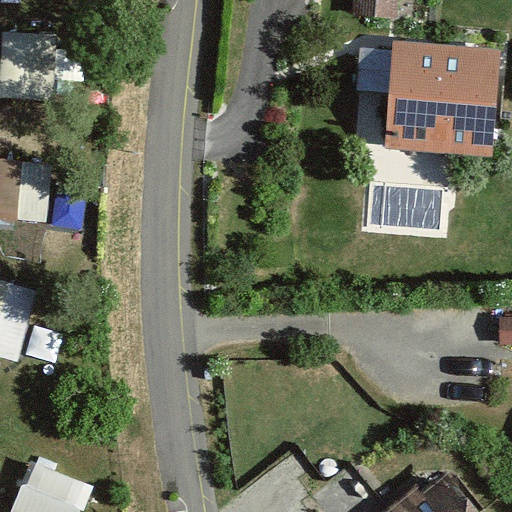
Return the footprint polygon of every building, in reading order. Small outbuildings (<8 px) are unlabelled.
[(355,0),(355,12),(397,13),(397,0),(355,0)] [(4,26),(1,90),(86,96),(90,31),(4,26)] [(489,152),(496,52),(394,45),(387,145),(489,152)] [(0,347),(22,353),(40,284),(0,273),(0,347)] [(29,511),(85,511),(97,479),(31,455),(13,506),(29,511)] [(476,511),(445,473),(420,494),(414,487),(383,511),(476,511)]
